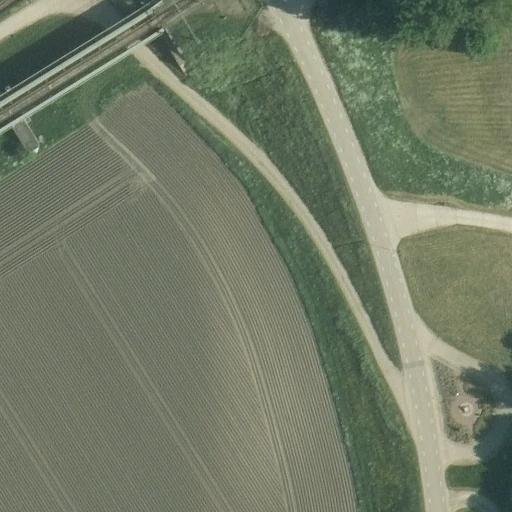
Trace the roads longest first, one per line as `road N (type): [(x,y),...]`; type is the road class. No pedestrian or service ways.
road 1 (track): [(429,443),(289,184),(172,80),(104,0)]
road 2 (tertiary): [(438,511),(412,329),(375,216),(282,0)]
road 3 (unknown): [(375,216),(511,227)]
